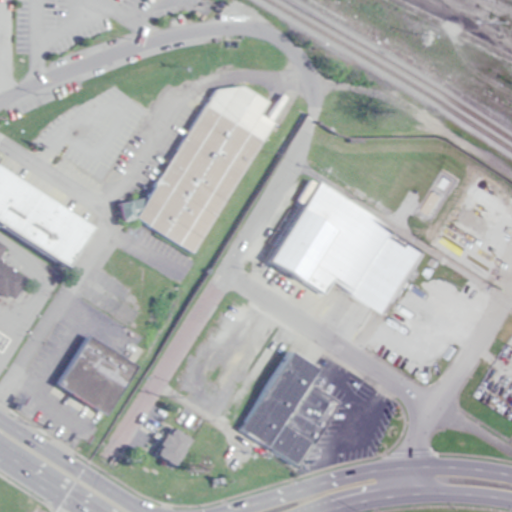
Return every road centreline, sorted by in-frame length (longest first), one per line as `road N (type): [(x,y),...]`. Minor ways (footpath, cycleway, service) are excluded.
road 1 (residential): [(107,457),(226,275),(312,113),(295,55),(270,37),(240,31)]
road 2 (primary): [(511,472),(393,466),(212,511),(141,510)]
road 3 (residential): [(226,275),(508,448)]
road 4 (residential): [(511,302),(293,160)]
road 5 (residential): [(240,31),(149,42),(0,99)]
road 6 (residential): [(409,496),(411,447),(505,298)]
road 7 (primary): [(325,511),(401,496),(511,502)]
road 8 (primary): [(141,510),(0,420)]
